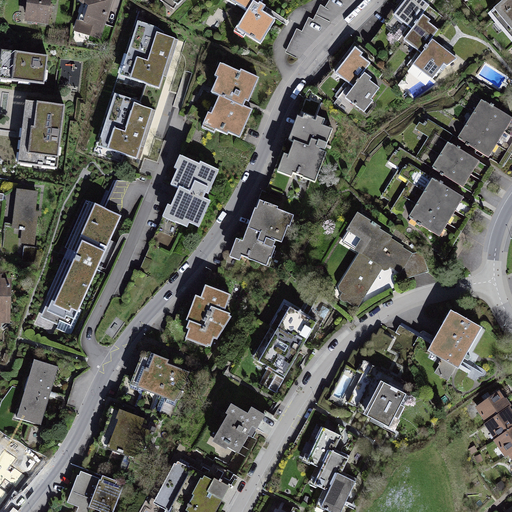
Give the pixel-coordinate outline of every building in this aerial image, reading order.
[(52,0),(27,0),(24,23),(49,26),(52,0)] [(114,2),(112,0),(79,0),(78,2),(82,6),(75,33),(102,40),(114,2)] [(188,0),(155,0),(176,12),(188,0)] [(262,0),(230,0),(246,10),(235,27),(262,44),(276,23),(262,14),(266,8),(260,4),(262,0)] [(407,0),(396,16),(414,28),(406,39),(424,53),(416,65),(437,80),(445,70),(449,73),(457,62),(444,52),(429,42),(437,31),(428,24),(431,20),(425,16),(431,8),(420,0),(407,0)] [(511,0),(502,0),(489,14),(511,42),(511,0)] [(295,30),(287,55),(296,58),(299,48),(310,51),(316,30),(315,29),(318,18),(325,20),(329,9),(319,6),(315,20),(309,19),(304,32),(295,30)] [(178,41),(138,27),(121,75),(161,89),(178,41)] [(48,56),(3,49),(0,67),(0,78),(44,86),(48,56)] [(372,67),(355,53),(338,74),(353,86),(345,96),(366,113),(373,104),(370,101),(379,90),(370,83),(373,79),(367,74),(372,67)] [(259,79),(220,62),(215,74),(218,76),(212,90),(221,94),(212,114),(208,112),(203,124),(240,140),(253,111),(244,107),(246,101),(249,103),(259,79)] [(156,108),(160,91),(147,87),(142,104),(156,108)] [(155,111),(114,98),(97,148),(138,162),(155,111)] [(511,119),(479,101),(458,139),(490,157),(511,119)] [(65,107),(25,102),(17,164),(58,169),(65,107)] [(315,121),(296,117),(288,138),(294,140),(290,154),(284,152),(277,169),(317,183),(327,154),(323,152),(332,132),(329,123),(316,117),(315,121)] [(479,162),(447,143),(433,168),(465,186),(479,162)] [(200,166),(179,157),(174,168),(178,169),(173,182),(180,185),(171,205),(167,203),(160,216),(189,229),(191,225),(201,230),(212,204),(208,202),(222,172),(202,163),(200,166)] [(463,198),(430,179),(407,218),(440,237),(463,198)] [(39,195),(18,193),(14,231),(26,232),(24,248),(39,250),(42,218),(37,217),(39,195)] [(400,214),(407,218),(418,199),(410,195),(400,214)] [(297,217),(258,201),(244,242),(236,239),(230,258),(241,262),(243,256),(270,269),(281,243),(286,246),(297,217)] [(123,220),(93,206),(44,316),(74,329),(123,220)] [(371,221),(357,212),(342,246),(361,255),(340,289),(342,300),(359,309),(382,273),(390,270),(402,276),(410,264),(402,242),(370,225),(371,221)] [(0,330),(4,331),(4,325),(11,325),(12,285),(0,284),(0,330)] [(203,301),(197,298),(187,318),(191,320),(188,327),(191,329),(187,340),(211,351),(215,344),(219,346),(231,319),(222,315),(230,300),(208,290),(203,301)] [(318,325),(290,309),(257,364),(286,381),(318,325)] [(483,328),(450,309),(426,351),(459,370),(483,328)] [(420,332),(419,339),(429,341),(430,334),(420,332)] [(149,374),(142,372),(137,389),(173,401),(182,372),(169,368),(171,362),(154,357),(149,374)] [(61,370),(33,362),(14,424),(42,432),(61,370)] [(278,389),(274,378),(265,382),(270,392),(278,389)] [(406,394),(379,381),(362,415),(388,428),(406,394)] [(511,409),(503,394),(475,410),(505,461),(511,457),(511,459),(511,409)] [(249,414),(233,404),(212,438),(240,455),(264,417),(252,409),(249,414)] [(148,422),(122,412),(109,446),(146,460),(155,436),(144,431),(148,422)] [(342,440),(322,431),(308,462),(324,469),(317,485),(329,490),(321,509),(327,511),(344,511),(358,482),(343,475),(350,460),(335,454),(342,440)] [(21,455),(12,466),(27,477),(35,465),(21,455)] [(163,511),(175,511),(195,473),(177,464),(155,508),(163,511)] [(2,472),(0,470),(0,511),(9,499),(5,496),(19,476),(6,466),(2,472)] [(196,511),(212,481),(195,473),(175,511),(196,511)] [(86,511),(92,511),(102,481),(79,474),(69,507),(86,511)] [(117,511),(125,488),(102,481),(92,511),(117,511)] [(212,481),(196,511),(218,511),(230,490),(212,481)]
